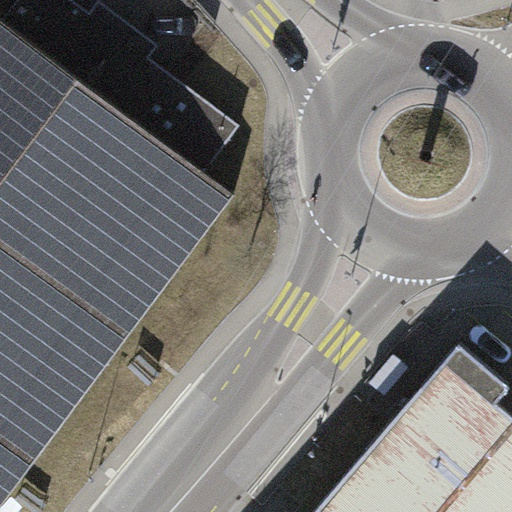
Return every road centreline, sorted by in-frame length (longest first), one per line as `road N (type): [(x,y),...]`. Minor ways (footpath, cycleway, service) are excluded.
road 1 (tertiary): [(378,233),(319,328),(167,511)]
road 2 (primary): [(362,80),(343,103),(331,161),(355,214),(378,233)]
road 3 (primary): [(511,104),(464,62),(429,55),(393,61),(362,80)]
road 4 (primary): [(378,233),(435,247),(464,240),(509,202)]
